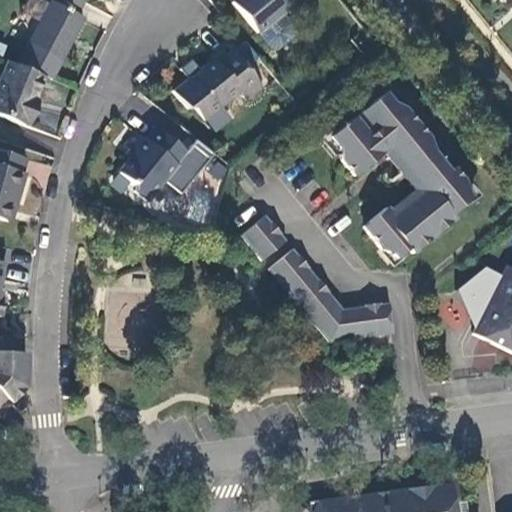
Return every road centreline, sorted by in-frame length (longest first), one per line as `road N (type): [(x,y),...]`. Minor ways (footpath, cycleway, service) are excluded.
road 1 (residential): [(148,0),(85,125),(67,184),(49,355),(57,476)]
road 2 (residential): [(416,430),(57,476)]
road 3 (residential): [(416,430),(400,302),(389,289),(347,279),(262,180)]
road 4 (tertiary): [(394,0),(511,139)]
road 5 (tertiary): [(511,97),(432,0)]
